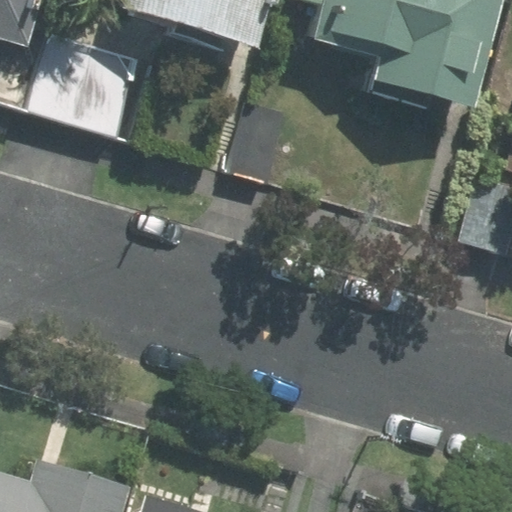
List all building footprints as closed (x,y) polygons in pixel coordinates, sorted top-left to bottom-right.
[(0,0),(0,47),(0,48),(15,0),(0,0)] [(106,0),(102,15),(242,56),(258,0),(106,0)] [(448,132),(487,0),(304,0),(280,82),(448,132)] [(132,59),(45,32),(18,118),(106,145),(132,59)] [(511,103),(511,73),(503,100),(511,103)] [(0,511),(105,511),(114,483),(0,447),(0,511)] [(206,511),(126,490),(120,511),(206,511)]
